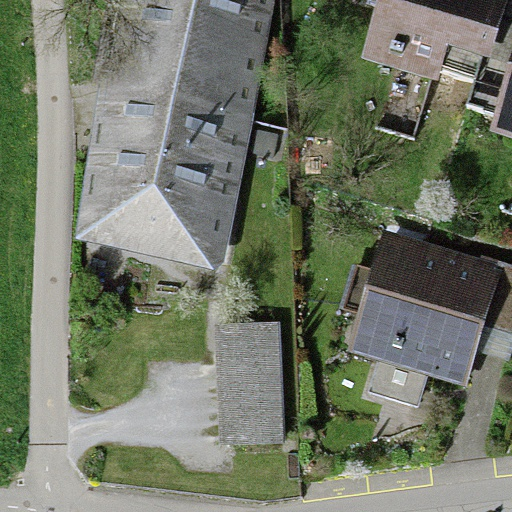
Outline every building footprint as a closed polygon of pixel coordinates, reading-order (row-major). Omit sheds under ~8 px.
[(129,0),(111,91),(252,120),(277,0),(129,0)] [(511,26),(511,0),(392,0),(371,73),(488,108),(511,26)] [(252,120),(111,91),(83,226),(225,255),(252,120)] [(511,99),(499,147),(511,151),(511,99)] [(357,370),(475,400),(507,279),(389,249),(357,370)] [(274,333),(218,336),(224,443),(280,440),(274,333)]
